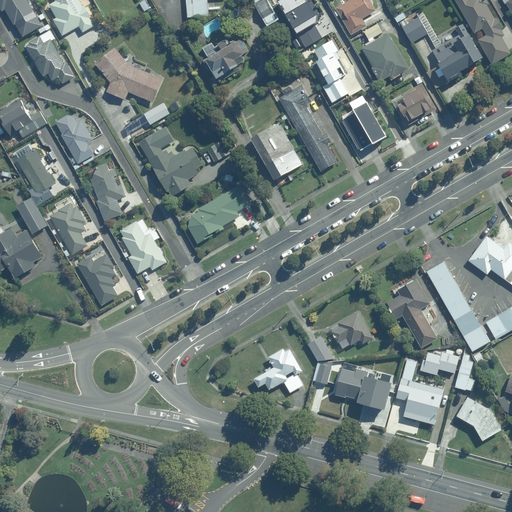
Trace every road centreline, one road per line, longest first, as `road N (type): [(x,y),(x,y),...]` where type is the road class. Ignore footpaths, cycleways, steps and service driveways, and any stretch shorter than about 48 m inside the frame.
road 1 (secondary): [(511,502),(208,420)]
road 2 (residential): [(23,69),(42,89),(92,110),(202,292)]
road 3 (tertiary): [(415,210),(285,284)]
road 4 (tertiary): [(268,256),(396,180)]
road 5 (tertiary): [(396,180),(511,115)]
